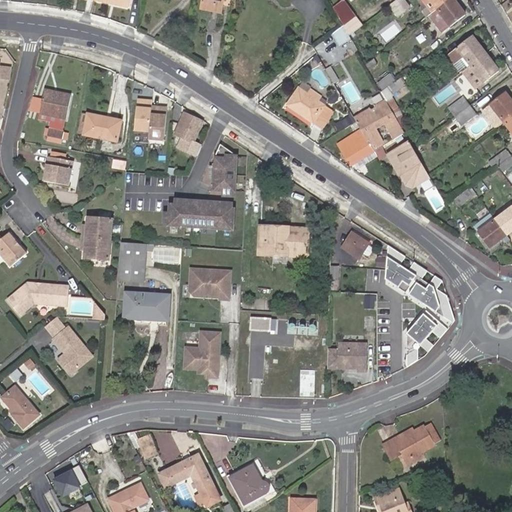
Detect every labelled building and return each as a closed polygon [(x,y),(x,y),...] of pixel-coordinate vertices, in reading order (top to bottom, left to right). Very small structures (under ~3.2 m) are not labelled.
[(217,0),(217,7),(199,4),(199,7),(219,10),(220,0),(217,0)] [(403,0),(396,0),(389,6),(397,16),(409,7),(403,0)] [(437,10),(429,0),(422,0),(433,13),(437,10)] [(429,0),(437,10),(449,0),(429,0)] [(453,0),(449,0),(437,10),(450,26),(465,15),(453,0)] [(343,1),(333,9),(341,23),(343,27),(355,17),(343,1)] [(433,13),(429,16),(442,32),(450,26),(437,10),(433,13)] [(355,17),(343,27),(349,36),(362,26),(355,17)] [(342,51),(353,44),(343,27),(331,37),(342,51)] [(361,30),(350,38),(355,44),(365,36),(361,30)] [(464,56),(470,65),(485,54),(471,36),(457,48),(448,55),(454,63),(455,63),(464,56)] [(470,65),(484,82),(484,83),(498,71),(485,54),(470,65)] [(455,63),(462,72),(470,65),(464,56),(455,63)] [(8,66),(0,65),(0,75),(7,76),(8,66)] [(470,65),(462,72),(475,89),(484,82),(470,65)] [(330,68),(326,70),(353,117),(357,115),(330,68)] [(391,76),(379,85),(383,91),(395,82),(391,76)] [(401,81),(389,90),(394,96),(406,87),(401,81)] [(287,103),(313,122),(325,105),(318,101),(308,93),(299,87),(287,103)] [(40,112),(68,117),(71,94),(43,89),(40,112)] [(310,90),(308,93),(318,101),(320,97),(310,90)] [(503,121),(511,113),(511,102),(503,91),(481,109),(488,118),(495,112),(503,121)] [(167,142),(170,106),(152,105),(152,99),(136,97),(135,106),(130,105),(127,130),(144,132),(143,140),(167,142)] [(463,98),(449,109),(456,118),(470,106),(463,98)] [(356,122),(361,130),(373,152),(380,148),(404,134),(397,123),(392,113),(386,104),(384,99),(357,115),(353,117),(356,122)] [(325,105),(313,122),(320,127),(331,111),(325,105)] [(470,106),(456,118),(460,124),(475,113),(470,106)] [(192,141),(201,120),(184,112),(174,133),(192,141)] [(108,120),(109,117),(88,113),(84,135),(118,140),(121,122),(108,120)] [(511,113),(503,121),(511,133),(511,113)] [(353,117),(343,122),(346,127),(356,122),(353,117)] [(65,131),(49,128),(47,136),(63,138),(65,131)] [(373,152),(361,130),(337,143),(349,165),(351,164),(373,152)] [(413,151),(409,143),(387,156),(399,176),(400,175),(406,185),(412,187),(429,177),(413,151)] [(158,146),(157,169),(164,170),(166,147),(158,146)] [(380,148),(373,152),(377,158),(379,162),(386,159),(380,148)] [(506,150),(489,163),(493,167),(496,164),(498,166),(511,156),(506,150)] [(232,196),(235,153),(221,152),(221,156),(211,155),(209,194),(232,196)] [(373,152),(351,164),(355,170),(377,158),(373,152)] [(64,159),(49,156),(45,181),(69,185),(72,169),(62,167),(64,159)] [(511,157),(511,156),(498,166),(503,172),(511,164),(511,157)] [(74,161),(64,159),(62,167),(72,169),(74,161)] [(157,169),(155,189),(163,190),(164,170),(157,169)] [(477,196),(471,189),(467,192),(473,199),(477,196)] [(473,199),(467,192),(454,202),(459,209),(473,199)] [(162,225),(229,230),(231,201),(164,196),(162,225)] [(511,207),(495,220),(506,235),(511,230),(511,207)] [(473,227),(478,233),(495,220),(491,214),(473,227)] [(90,246),(90,250),(89,258),(109,259),(110,239),(112,218),(92,217),(91,225),(91,229),(87,228),(86,237),(85,246),(90,246)] [(488,248),(506,235),(495,220),(478,233),(488,248)] [(288,234),(288,229),(261,227),(260,254),(308,256),(308,235),(288,234)] [(0,253),(9,265),(25,251),(8,231),(0,237),(0,253)] [(341,246),(358,256),(363,246),(365,243),(366,241),(350,231),(341,246)] [(142,281),(145,245),(121,242),(118,280),(142,281)] [(365,243),(363,246),(360,252),(363,254),(364,254),(368,253),(370,250),(369,245),(365,243)] [(408,258),(390,246),(390,284),(456,325),(458,323),(449,297),(440,290),(445,282),(437,277),(432,284),(425,280),(430,272),(416,263),(411,271),(404,266),(408,258)] [(231,269),(191,267),(190,289),(194,294),(221,295),(220,297),(229,298),(231,269)] [(27,282),(6,299),(19,314),(33,302),(57,304),(57,303),(67,303),(68,285),(27,282)] [(147,320),(149,298),(124,296),(123,318),(147,320)] [(153,325),(164,326),(166,300),(149,298),(147,320),(153,320),(153,325)] [(105,314),(95,302),(94,317),(104,318),(105,314)] [(429,313),(410,336),(409,369),(417,363),(430,353),(436,346),(431,342),(435,335),(441,340),(449,331),(429,313)] [(54,337),(67,327),(56,314),(44,325),(54,337)] [(270,320),(251,319),(250,330),(269,331),(270,320)] [(93,354),(69,325),(67,327),(54,337),(66,352),(60,357),(72,372),(93,354)] [(220,331),(201,330),(200,347),(187,346),(185,366),(199,367),(209,367),(208,371),(208,375),(218,375),(220,331)] [(55,341),(49,345),(55,354),(61,350),(55,341)] [(327,350),(327,369),(357,370),(357,373),(365,373),(366,344),(337,344),(337,351),(327,350)] [(40,414),(15,385),(1,397),(14,412),(12,414),(24,427),(40,414)] [(428,423),(422,426),(426,434),(430,442),(437,438),(428,423)] [(401,460),(417,451),(431,444),(430,442),(426,434),(422,426),(420,424),(397,437),(396,434),(388,438),(401,460)] [(151,437),(139,442),(146,460),(158,455),(151,437)] [(418,454),(417,451),(401,460),(402,463),(418,454)] [(200,489),(195,492),(198,498),(199,498),(204,497),(206,500),(218,494),(196,452),(158,472),(165,485),(190,472),(200,489)] [(242,492),(246,499),(267,488),(267,487),(267,486),(268,486),(268,485),(268,484),(268,483),(268,482),(267,481),(266,480),(266,479),(265,479),(264,479),(264,478),(263,478),(262,478),(261,478),(260,478),(260,479),(259,479),(256,474),(259,473),(253,462),(229,474),(239,493),(242,492)] [(81,463),(49,476),(57,495),(89,482),(81,463)] [(124,511),(138,505),(149,499),(140,481),(109,499),(116,511),(124,511)] [(404,507),(402,502),(396,487),(371,496),(375,505),(378,504),(380,509),(381,511),(409,511),(407,506),(404,507)] [(291,497),(290,511),(312,511),(314,499),(291,497)] [(220,504),(223,511),(235,511),(229,499),(220,504)]
